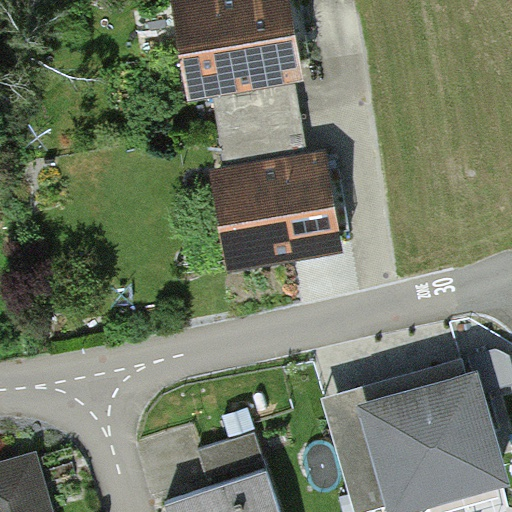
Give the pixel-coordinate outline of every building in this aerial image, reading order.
[(285,0),(171,0),(185,96),(221,94),(226,118),(307,105),(285,0)] [(236,167),(208,173),(225,262),(337,240),(307,105),(226,118),(236,167)] [(475,369),(339,402),(365,511),(418,511),(505,491),(475,369)] [(0,511),(59,511),(46,464),(0,476),(0,511)] [(278,511),(264,472),(169,506),(170,511),(278,511)]
